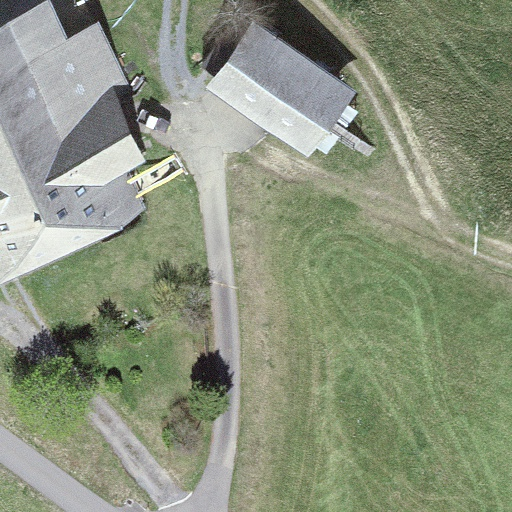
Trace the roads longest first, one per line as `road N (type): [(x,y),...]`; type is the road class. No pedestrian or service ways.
road 1 (track): [(206,137),(230,356),(210,511)]
road 2 (track): [(306,0),(384,86),(425,192),(453,232),(511,262)]
road 3 (track): [(0,437),(97,511)]
